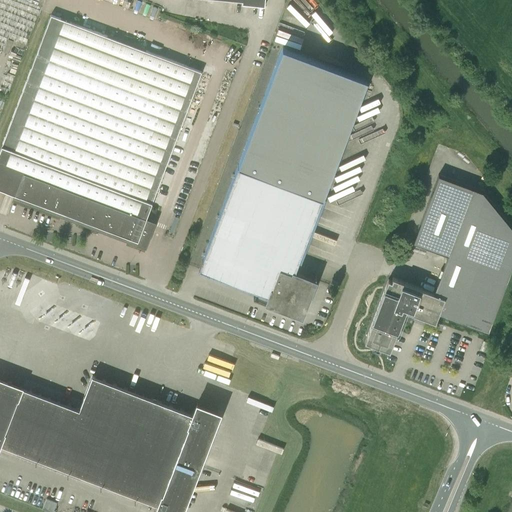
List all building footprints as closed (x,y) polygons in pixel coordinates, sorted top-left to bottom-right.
[(0,149),(0,188),(144,243),(153,220),(145,218),(200,72),(51,15),(0,149)] [(238,165),(199,269),(269,295),(268,299),(267,302),(296,313),(304,309),(315,280),(312,279),(295,272),(323,197),(366,80),(282,48),(238,165)] [(388,279),(364,342),(390,351),(403,316),(408,318),(410,312),(435,322),(439,313),(489,332),(511,270),(511,225),(483,191),(439,174),(413,241),(448,255),(434,293),(392,277),(391,280),(388,279)] [(179,511),(197,465),(217,412),(198,405),(194,414),(92,375),(79,408),(0,377),(0,443),(0,444),(160,505),(156,511),(179,511)] [(49,511),(52,511),(56,503),(46,499),(42,509),(49,511)]
